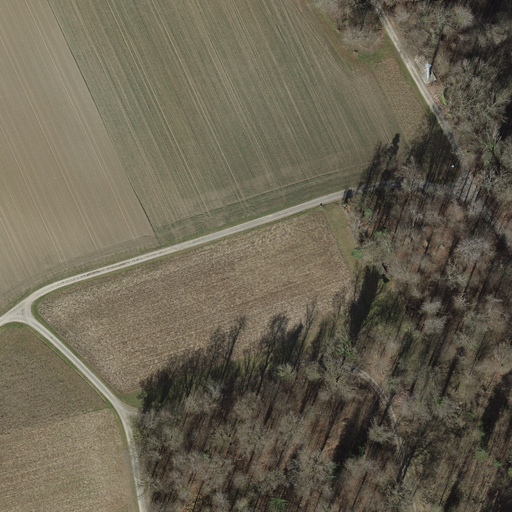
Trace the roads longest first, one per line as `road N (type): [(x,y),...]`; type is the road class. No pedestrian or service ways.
road 1 (track): [(464,191),(392,183),(327,195),(42,290),(0,324)]
road 2 (track): [(118,406),(147,414),(301,361),(359,368),(397,429),(412,511)]
road 3 (track): [(18,309),(118,406),(144,511)]
road 4 (track): [(373,0),(453,141),(464,191)]
